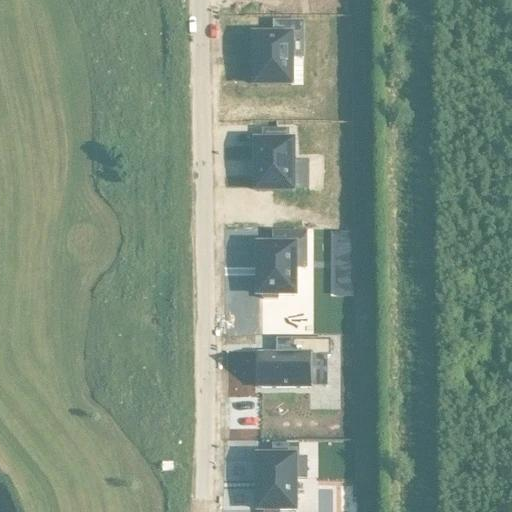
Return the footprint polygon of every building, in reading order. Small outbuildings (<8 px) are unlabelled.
[(273,38),(255,38),(255,86),(290,86),(290,39),(303,39),(302,23),(273,23),(273,38)] [(264,144),(258,144),(258,192),(293,192),(293,190),(309,190),(309,162),(293,162),(293,144),(289,144),(289,131),(264,131),(264,144)] [(273,248),(259,248),(259,296),(294,296),(294,249),(306,249),(306,233),(273,233),(273,248)] [(293,355),(260,355),(260,389),(310,388),(310,357),(330,357),(330,341),(293,341),(293,355)] [(272,459),(259,459),(260,511),(265,511),(264,511),(279,511),(295,511),(295,460),(307,460),(307,446),(272,446),(272,459)]
